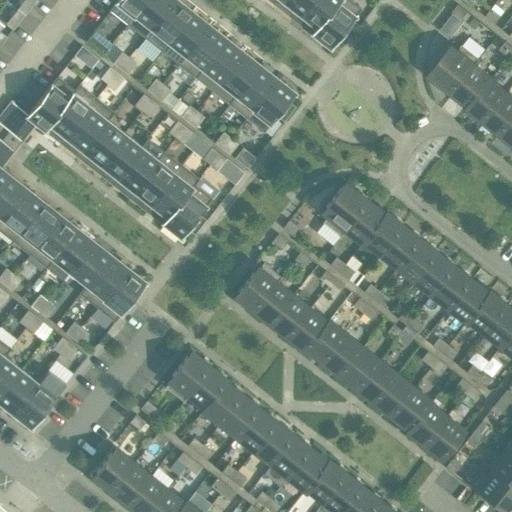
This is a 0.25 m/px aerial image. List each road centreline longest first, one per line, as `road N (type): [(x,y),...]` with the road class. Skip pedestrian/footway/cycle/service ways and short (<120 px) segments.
road 1 (residential): [(511,174),(447,129),(411,146),(398,177),(398,190),(413,204),(511,281)]
road 2 (residential): [(164,322),(37,484)]
